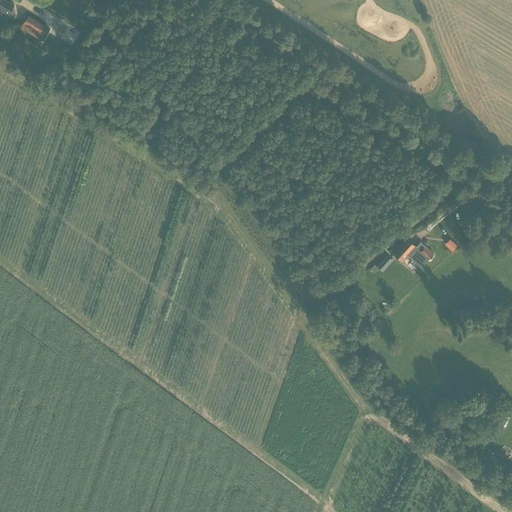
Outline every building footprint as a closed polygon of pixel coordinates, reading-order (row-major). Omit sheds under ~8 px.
[(0,0),(0,16),(5,20),(15,3),(9,0),(0,0)] [(21,27),(32,34),(37,37),(45,25),(28,15),(21,27)] [(435,234),(442,238),(445,233),(437,229),(435,234)] [(416,247),(407,239),(394,254),(394,255),(392,258),(398,263),(400,260),(401,261),(406,255),(409,256),(421,267),(428,259),(429,261),(434,255),(421,243),(416,247)] [(448,247),(452,251),(457,246),(453,242),(448,247)] [(380,262),(385,268),(392,260),(387,255),(380,262)]
